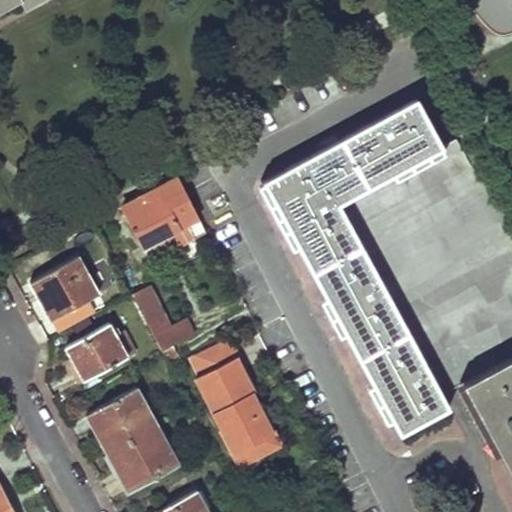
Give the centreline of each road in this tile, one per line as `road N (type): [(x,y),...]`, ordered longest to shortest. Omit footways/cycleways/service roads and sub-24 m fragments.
road 1 (residential): [(398,68),(225,160),(404,511)]
road 2 (residential): [(0,335),(94,511)]
